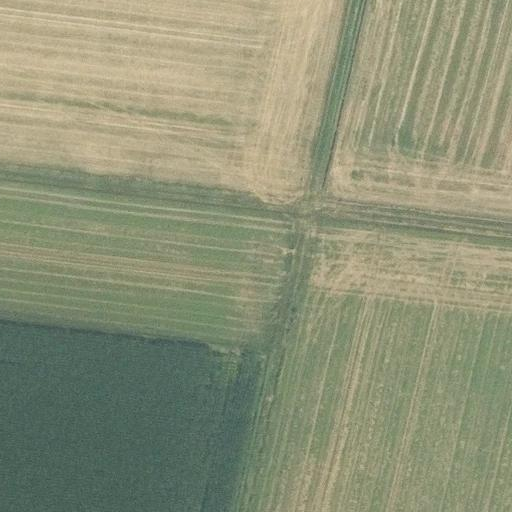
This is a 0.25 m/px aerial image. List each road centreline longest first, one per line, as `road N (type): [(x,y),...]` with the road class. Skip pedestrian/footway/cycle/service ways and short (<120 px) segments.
road 1 (track): [(255,511),(368,0)]
road 2 (track): [(511,236),(0,183)]
